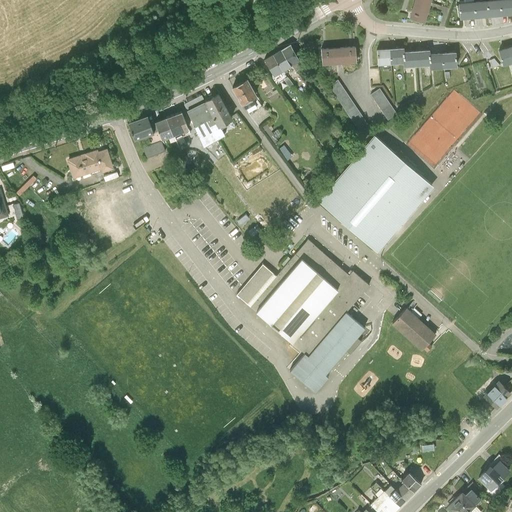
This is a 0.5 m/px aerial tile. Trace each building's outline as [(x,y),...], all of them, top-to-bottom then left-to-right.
[(430,0),(413,0),(408,16),(424,21),(429,4),(430,0)] [(511,0),(485,0),(458,2),(459,18),(511,13),(511,0)] [(300,59),(290,43),(281,49),(291,65),(300,59)] [(355,45),(338,46),(321,47),(322,64),(338,62),(355,61),(355,45)] [(511,45),(497,50),(503,64),(511,61),(511,45)] [(403,47),(376,48),(377,63),(403,62),(403,66),(429,65),(428,69),(456,66),(455,51),(429,53),(428,49),(403,50),(403,47)] [(291,65),(281,49),(273,54),(283,70),(291,65)] [(283,70),(273,54),(264,59),(273,75),(283,70)] [(247,77),(232,86),(242,103),(256,94),(247,77)] [(371,129),(337,80),(329,85),(363,136),(371,129)] [(397,114),(379,88),(370,95),(388,120),(397,114)] [(218,93),(205,101),(218,126),(232,117),(218,93)] [(203,95),(184,105),(204,146),(223,137),(219,128),(218,126),(205,101),(203,95)] [(181,111),(166,117),(173,134),(188,128),(181,111)] [(147,115),(128,122),(134,140),(154,133),(147,115)] [(166,117),(155,121),(161,139),(173,134),(166,117)] [(374,138),(319,202),(377,252),(432,188),(418,175),(411,170),(394,155),(374,138)] [(161,141),(142,147),(146,157),(164,151),(161,141)] [(97,149),(67,159),(73,178),(100,169),(101,172),(114,168),(107,147),(97,150),(97,149)] [(117,172),(103,176),(105,181),(118,177),(117,172)] [(23,193),(39,178),(36,175),(20,190),(23,193)] [(289,369),(314,391),(327,376),(325,373),(365,327),(346,311),(368,285),(352,270),(349,273),(307,238),(276,274),(263,263),(235,295),(303,353),(289,369)] [(436,334),(406,307),(395,319),(391,323),(420,350),(436,334)] [(483,396),(496,409),(511,393),(498,380),(483,396)] [(510,471),(499,460),(492,467),(489,465),(477,477),(490,491),(510,471)] [(401,479),(414,492),(420,484),(408,472),(401,479)] [(406,500),(414,492),(401,479),(392,486),(392,487),(406,500)] [(384,490),(399,506),(406,500),(392,487),(389,484),(384,490)] [(465,494),(462,491),(445,507),(447,510),(444,511),(480,511),(481,511),(475,504),(481,499),(471,488),(465,494)] [(393,511),(399,506),(384,490),(369,504),(376,511),(393,511)]
